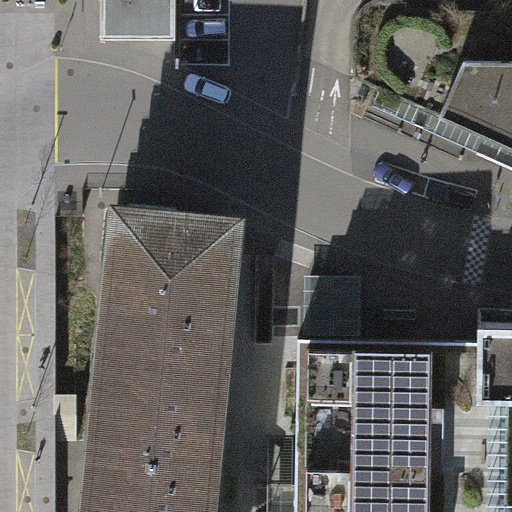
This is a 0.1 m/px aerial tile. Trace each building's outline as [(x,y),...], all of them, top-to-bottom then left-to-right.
[(175,0),(99,0),(100,39),(175,39),(175,0)] [(511,9),(410,8),(409,0),(374,0),(365,6),(355,17),(354,78),(441,116),(466,61),(511,61),(511,9)] [(511,61),(466,61),(441,116),(511,148),(511,61)] [(232,225),(119,214),(105,361),(218,372),(232,225)] [(511,511),(511,322),(506,322),(478,322),(477,340),(296,338),(294,511),(511,511)] [(90,511),(204,511),(218,372),(105,361),(90,511)]
